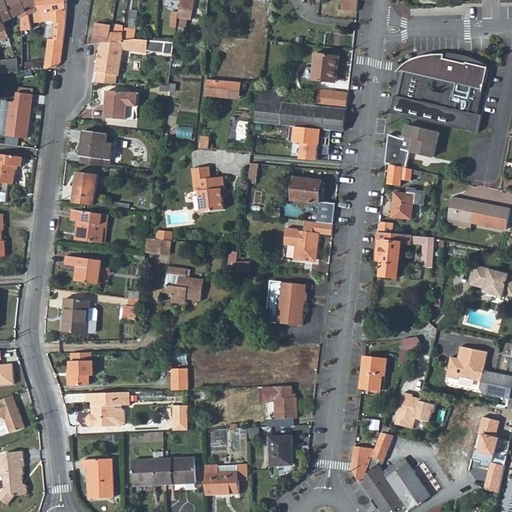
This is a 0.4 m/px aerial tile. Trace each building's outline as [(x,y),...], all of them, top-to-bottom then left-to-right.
[(23,0),(11,0),(0,6),(0,41),(10,36),(5,24),(28,12),(27,10),(23,0)] [(32,17),(42,12),(39,0),(23,0),(27,10),(29,9),(32,16),(32,17)] [(68,0),(39,0),(42,12),(32,17),(32,18),(43,17),(43,21),(45,23),(55,21),(56,28),(46,27),(46,37),(49,38),(49,45),(51,45),(50,69),(58,69),(62,62),(65,39),(66,35),(68,0)] [(195,0),(181,0),(181,2),(179,18),(185,19),(187,11),(194,12),(195,0)] [(343,0),(342,10),(358,12),(359,0),(343,0)] [(124,29),(124,42),(137,41),(139,12),(131,11),(129,29),(124,29)] [(23,24),(23,43),(23,45),(30,45),(30,29),(33,29),(32,18),(32,17),(32,16),(23,19),(23,24)] [(96,24),(94,45),(100,45),(102,44),(111,44),(113,26),(96,24)] [(113,26),(111,44),(124,42),(124,29),(123,27),(113,26)] [(100,73),(98,83),(118,84),(119,76),(120,76),(124,51),(148,54),(148,52),(165,54),(167,43),(137,41),(124,42),(111,44),(102,44),(98,73),(100,73)] [(340,57),(316,55),(313,82),(334,85),(336,67),(339,68),(340,57)] [(452,58),(445,57),(430,58),(422,59),(409,65),(399,72),(405,73),(400,97),(395,96),(392,114),(478,135),(482,118),(477,116),(489,70),(467,65),(467,67),(463,65),(464,61),(452,58)] [(2,63),(3,67),(5,74),(21,73),(20,62),(2,63)] [(230,99),(232,82),(216,81),(208,80),(206,97),(230,99)] [(232,82),(230,99),(241,100),(242,83),(232,82)] [(288,93),(261,90),(257,123),(292,126),(322,129),(332,130),(345,132),(347,109),(318,106),(287,102),(288,93)] [(318,106),(347,109),(349,94),(320,90),(318,106)] [(142,94),(110,91),(107,119),(128,121),(128,120),(129,106),(139,107),(140,107),(142,94)] [(30,139),(35,96),(21,94),(19,105),(14,104),(10,137),(30,139)] [(138,121),(139,107),(129,106),(128,120),(138,121)] [(181,126),(180,137),(195,138),(196,127),(181,126)] [(292,126),(290,141),(318,144),(319,138),(329,140),(331,137),(332,130),(292,126)] [(396,139),(389,135),(386,164),(391,165),(406,168),(410,153),(433,158),(438,134),(407,126),(404,140),(396,139)] [(86,132),(82,163),(104,166),(107,143),(108,135),(86,132)] [(202,136),(201,143),(200,148),(210,149),(211,137),(202,136)] [(107,143),(104,166),(112,167),(115,144),(107,143)] [(315,160),(341,162),(343,148),(317,146),(315,160)] [(26,158),(0,154),(0,183),(17,186),(20,167),(25,167),(26,158)] [(423,176),(423,173),(406,168),(391,165),(389,185),(401,186),(402,179),(412,181),(413,175),(423,176)] [(223,191),(222,188),(226,188),(225,177),(212,178),(210,167),(193,169),(196,192),(199,192),(201,212),(225,210),(223,198),(223,195),(221,196),(220,192),(223,191)] [(79,171),(75,203),(95,206),(100,174),(79,171)] [(321,202),(322,189),(323,183),(323,181),(296,177),(293,201),(320,204),(321,202)] [(416,189),(408,188),(408,195),(415,196),(414,204),(424,206),(426,193),(416,191),(416,189)] [(414,204),(415,196),(408,195),(395,193),(392,217),(412,220),(414,204)] [(506,230),(510,209),(494,206),(452,198),(447,223),(456,225),(457,220),(472,223),(506,230)] [(337,204),(321,202),(320,204),(319,222),(334,225),(337,204)] [(104,245),(106,230),(109,230),(111,217),(73,212),(72,222),(80,223),(78,241),(104,245)] [(0,213),(0,256),(8,255),(7,241),(5,240),(3,225),(6,225),(5,213),(0,213)] [(457,220),(456,225),(471,228),(472,223),(457,220)] [(321,235),(333,236),(334,225),(319,222),(306,221),(305,232),(299,231),(299,229),(288,228),(285,245),(296,246),(295,260),(313,262),(318,258),(319,249),(316,246),(316,243),(320,243),(321,235)] [(395,223),(380,222),(379,233),(394,234),(395,223)] [(173,234),(158,233),(158,240),(165,241),(173,241),(173,234)] [(421,268),(433,269),(435,238),(394,234),(379,233),(375,262),(382,263),(381,276),(399,278),(402,244),(423,245),(421,268)] [(158,240),(149,240),(147,254),(164,256),(165,241),(158,240)] [(165,241),(164,256),(171,256),(173,241),(165,241)] [(228,268),(237,269),(238,262),(239,254),(230,253),(228,268)] [(104,262),(68,257),(67,266),(78,268),(76,283),(101,286),(104,262)] [(249,263),(238,262),(237,269),(236,273),(248,273),(249,263)] [(493,291),(492,294),(504,298),(505,294),(511,296),(511,274),(475,265),(470,284),(485,289),(493,291)] [(188,270),(169,268),(166,297),(174,298),(174,303),(185,305),(185,299),(203,301),(206,280),(187,278),(188,270)] [(307,284),(272,281),(267,322),(303,325),(305,301),(308,299),(309,292),(307,289),(307,284)] [(124,317),(138,319),(141,299),(130,298),(130,304),(126,304),(124,317)] [(91,302),(66,300),(64,332),(94,335),(96,333),(98,313),(96,310),(90,309),(91,302)] [(404,348),(412,351),(414,351),(421,341),(419,337),(404,339),(404,348)] [(486,393),(511,398),(511,376),(487,371),(491,352),(463,346),(461,358),(453,356),(449,376),(461,379),(461,376),(484,381),(483,387),(486,393)] [(400,362),(407,364),(412,351),(404,348),(400,362)] [(3,351),(0,350),(0,385),(16,384),(14,364),(0,364),(0,360),(4,360),(3,351)] [(94,362),(94,354),(76,354),(76,362),(74,362),(75,387),(94,386),(94,377),(98,377),(97,361),(94,362)] [(387,359),(365,357),(362,388),(381,390),(383,375),(386,375),(387,359)] [(173,370),(174,390),(190,390),(190,369),(173,370)] [(293,397),(293,385),(265,386),(265,402),(276,401),(277,419),(299,418),(298,397),(293,397)] [(132,405),(131,392),(87,394),(87,402),(93,402),(93,414),(91,414),(88,418),(88,424),(92,427),(124,426),(127,423),(127,411),(123,408),(123,405),(132,405)] [(405,392),(396,423),(413,428),(416,418),(430,422),(433,414),(435,413),(438,404),(427,400),(424,402),(421,401),(422,399),(414,397),(415,395),(405,392)] [(14,403),(12,396),(0,400),(0,417),(1,417),(5,419),(10,432),(25,427),(18,407),(12,409),(10,405),(14,403)] [(175,405),(176,431),(191,430),(190,405),(175,405)] [(392,427),(385,425),(376,449),(363,485),(381,511),(395,511),(406,504),(411,510),(431,496),(404,458),(384,472),(381,468),(385,461),(395,436),(389,434),(392,427)] [(295,435),(272,436),(274,466),(296,464),(295,435)] [(353,470),(363,485),(376,449),(355,446),(353,470)] [(25,466),(23,452),(10,454),(0,457),(0,478),(4,481),(3,488),(0,492),(0,500),(5,505),(13,496),(22,496),(26,491),(26,483),(21,480),(21,476),(24,476),(23,466),(25,466)] [(195,457),(165,458),(166,484),(196,483),(195,457)] [(134,486),(166,484),(165,458),(132,459),(134,486)] [(114,459),(84,459),(84,468),(89,468),(90,499),(115,498),(114,459)] [(220,463),(207,464),(208,495),(239,494),(239,479),(250,478),(249,462),(239,462),(240,470),(230,470),(220,471),(220,465),(220,463)] [(274,466),(274,476),(295,476),(295,467),(274,466)]
